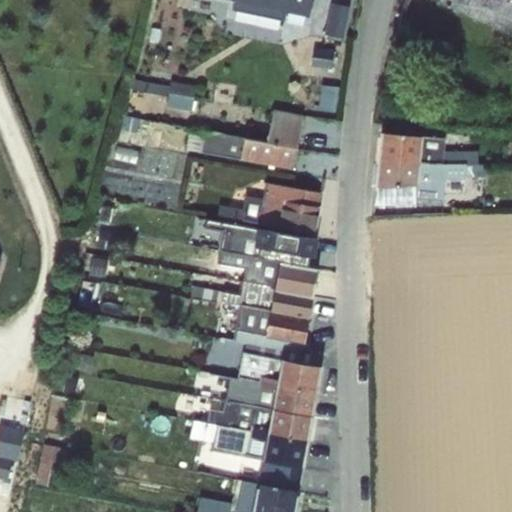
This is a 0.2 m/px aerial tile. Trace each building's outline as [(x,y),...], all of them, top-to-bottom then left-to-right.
[(235,0),(238,19),(264,23),(266,38),(314,32),(313,18),(314,8),(317,30),(346,35),(349,35),(353,13),(352,3),(336,0),(329,0),(326,17),(317,18),(319,0),(235,0)] [(511,0),(439,0),(511,30),(511,0)] [(269,137),(245,134),(241,158),(297,166),(305,110),(273,105),(269,137)] [(235,151),(235,133),(196,131),(195,149),(235,151)] [(378,131),(376,199),(447,201),(448,177),(467,178),(467,161),(481,161),(481,147),(448,146),(448,134),(378,131)] [(172,150),(116,142),(109,193),(164,201),(172,150)] [(312,186),(269,178),(260,220),(320,232),(331,172),(325,171),(329,149),(319,147),(312,186)] [(321,255),(321,233),(269,232),(269,254),(321,255)] [(273,262),(269,337),(308,338),(311,274),(331,275),(332,265),(273,262)] [(278,356),(263,482),(308,487),(324,346),(317,345),(315,361),(278,356)] [(216,437),(219,420),(246,424),(258,353),(245,351),(241,376),(233,375),(227,408),(213,405),(211,420),(198,417),(195,434),(216,437)] [(3,421),(0,434),(0,474),(19,477),(28,425),(3,421)] [(216,444),(242,449),(246,426),(221,421),(216,444)] [(255,485),(253,511),(298,511),(300,488),(255,485)] [(233,511),(236,498),(203,493),(199,511),(186,511),(177,510),(176,511),(233,511)]
